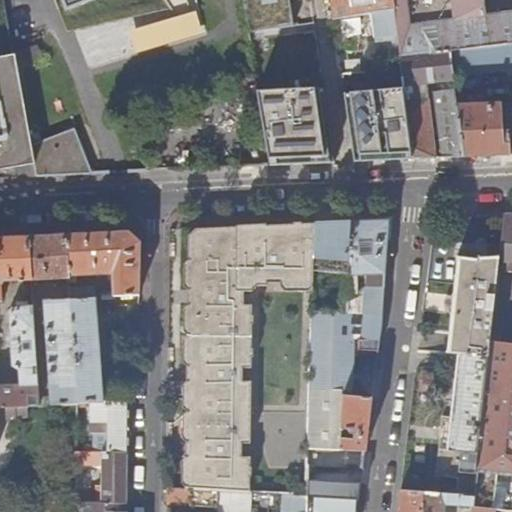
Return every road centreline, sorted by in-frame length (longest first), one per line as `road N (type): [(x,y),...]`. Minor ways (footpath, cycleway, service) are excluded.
road 1 (residential): [(411,188),(380,511)]
road 2 (residential): [(154,197),(151,511)]
road 3 (residential): [(154,197),(411,188)]
road 4 (residential): [(0,204),(154,197)]
